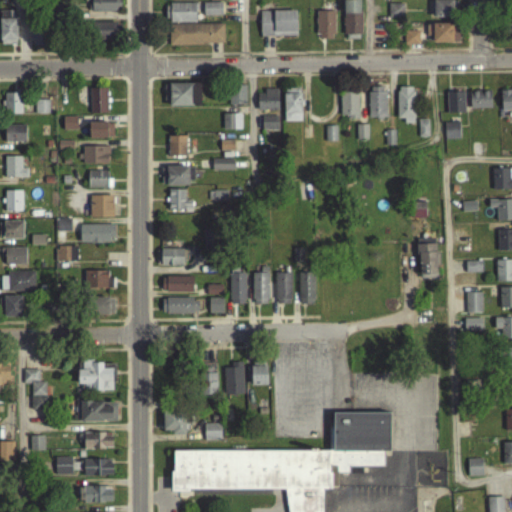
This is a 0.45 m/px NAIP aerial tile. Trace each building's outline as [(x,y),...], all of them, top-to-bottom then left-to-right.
[(120,18),(120,0),(98,0),(91,0),(91,18),(120,18)] [(343,6),(342,40),(360,40),(361,6),(343,6)] [(432,24),(456,24),(456,7),(433,6),(432,24)] [(195,29),(195,9),(167,10),(167,29),(195,29)] [(203,22),(221,22),(221,9),(203,9),(203,22)] [(259,17),(259,43),(296,42),(296,17),(259,17)] [(334,17),(316,17),(316,45),(334,45),(334,17)] [(16,24),(0,24),(0,50),(17,50),(16,24)] [(114,46),(115,28),(92,28),(92,46),(114,46)] [(222,29),(168,31),(168,52),(223,50),(222,29)] [(458,30),(432,29),(432,49),(458,49),(458,30)] [(44,51),(44,33),(30,34),(31,51),(44,51)] [(418,37),(403,37),(404,50),(418,50),(418,37)] [(168,112),(199,113),(200,90),(168,89),(168,112)] [(228,112),(245,111),(245,92),(228,92),(228,112)] [(368,124),(385,124),(385,93),(367,94),(368,124)] [(413,93),(396,93),(396,125),(403,125),(403,129),(412,129),(413,93)] [(106,94),(89,95),(89,120),(107,119),(106,94)] [(299,128),(300,95),(283,95),(283,128),(299,128)] [(256,117),(277,116),(277,96),(256,97),(256,117)] [(468,98),(469,115),(490,114),(490,97),(468,98)] [(511,97),(500,97),(500,116),(511,115),(511,97)] [(339,99),(339,125),(358,125),(357,98),(339,99)] [(463,98),(445,98),(446,119),(464,119),(463,98)] [(21,120),(21,99),(3,99),(3,120),(21,120)] [(34,120),(48,119),(48,106),(34,106),(34,120)] [(240,120),(221,120),(222,136),(241,136),(240,120)] [(261,137),(278,136),(277,122),(261,122),(261,137)] [(77,123),(62,123),(62,136),(77,136),(77,123)] [(428,143),(427,125),(417,126),(417,143),(428,143)] [(112,128),(88,129),(88,145),(112,144),(112,128)] [(443,129),(444,146),(459,145),(458,128),(443,129)] [(25,131),(3,131),(4,148),(25,148),(25,131)] [(367,146),(367,131),(355,131),(356,146),(367,146)] [(335,148),(335,132),(324,132),(324,148),(335,148)] [(385,152),(394,151),(394,136),(384,137),(385,152)] [(185,142),(167,142),(167,162),(185,162),(185,142)] [(233,146),(219,147),(219,157),(233,157),(233,146)] [(81,170),(108,171),(108,153),(82,152),(81,170)] [(21,162),(4,163),(4,184),(27,183),(26,174),(21,174),(21,162)] [(232,177),(232,166),(211,165),(211,176),(232,177)] [(511,195),(511,174),(490,175),(491,196),(511,195)] [(109,177),(87,177),(87,195),(109,194),(109,177)] [(21,196),(3,197),(4,218),(21,217),(21,196)] [(167,218),(192,217),(191,206),(184,206),(184,196),(167,196),(167,218)] [(226,197),(207,197),(207,206),(226,207),(226,197)] [(112,202),(89,201),(88,224),(112,224),(112,202)] [(511,205),(487,206),(487,214),(495,214),(496,227),(511,226),(511,205)] [(409,223),(425,223),(424,208),(408,209),(409,223)] [(2,245),(22,246),(22,228),(3,227),(2,245)] [(114,249),(114,232),(79,231),(79,248),(114,249)] [(214,236),(202,237),(202,252),(215,251),(214,236)] [(511,236),(496,236),(496,257),(511,257),(511,236)] [(435,244),(417,245),(418,285),(436,285),(435,244)] [(4,271),(25,271),(25,253),(3,254),(4,271)] [(292,268),(303,267),(303,254),(292,254),(292,268)] [(182,255),(160,255),(160,272),(182,272),(182,255)] [(495,288),(511,287),(511,266),(494,267),(495,288)] [(464,279),(480,279),(480,267),(464,268),(464,279)] [(251,279),(252,311),(267,310),(267,273),(260,273),(260,279),(251,279)] [(35,297),(34,277),(4,278),(5,290),(1,290),(1,298),(35,297)] [(107,277),(83,277),(83,294),(112,294),(112,284),(107,284),(107,277)] [(275,310),(290,310),(290,279),(275,279),(275,310)] [(314,280),(298,279),(297,310),(313,310),(314,280)] [(245,280),(229,280),(229,310),(244,311),(245,280)] [(192,283),(161,283),(161,298),(192,299),(192,283)] [(222,291),(206,291),(206,301),(222,301),(222,291)] [(511,314),(511,293),(499,293),(498,314),(511,314)] [(465,319),(481,319),(481,298),(464,299),(465,319)] [(3,303),(3,324),(22,323),(21,302),(3,303)] [(113,321),(113,304),(90,304),(90,321),(113,321)] [(192,321),(192,304),(161,304),(161,321),(192,321)] [(222,320),(222,304),(208,304),(208,320),(222,320)] [(511,323),(493,324),(494,336),(500,336),(500,346),(511,345),(511,323)] [(481,324),(463,324),(463,338),(481,337),(481,324)] [(113,397),(113,369),(78,368),(78,390),(91,390),(91,397),(113,397)] [(200,401),(217,401),(216,369),(199,370),(200,401)] [(223,401),(242,400),(242,371),(223,371),(223,401)] [(267,391),(266,372),(250,372),(250,392),(267,391)] [(22,376),(22,390),(29,390),(30,417),(45,416),(44,388),(38,388),(38,376),(22,376)] [(116,409),(104,409),(104,408),(75,407),(75,428),(115,429),(116,409)] [(174,449),(174,487),(288,486),(288,511),(325,511),(325,486),(333,486),(333,483),(338,483),(338,471),(363,470),(363,464),(386,463),(385,449),(392,449),(391,409),(334,410),(334,417),(329,417),(330,448),(174,449)] [(511,415),(503,415),(504,437),(511,436),(511,415)] [(162,437),(171,437),(171,441),(184,441),(185,417),(162,417),(162,437)] [(220,447),(220,429),(203,430),(203,447),(220,447)] [(83,455),(111,455),(111,440),(83,440),(83,455)] [(43,457),(43,442),(29,443),(29,457),(43,457)] [(0,467),(13,468),(13,448),(0,447),(0,467)] [(502,470),(511,469),(511,448),(502,449),(502,470)] [(54,481),(70,481),(70,463),(54,464),(54,481)] [(466,465),(467,483),(482,482),(481,465),(466,465)] [(82,482),(111,482),(111,466),(83,466),(82,482)] [(78,509),(111,509),(111,492),(78,493),(78,509)] [(486,511),(502,511),(503,503),(486,504),(486,511)]
